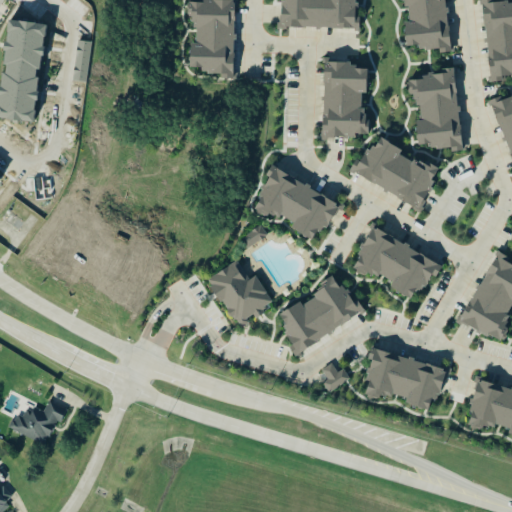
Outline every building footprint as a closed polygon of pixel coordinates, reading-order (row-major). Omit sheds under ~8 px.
[(282,0),(282,28),(360,30),(360,19),(355,19),(355,0),(282,0)] [(445,0),(405,0),(408,23),(404,24),(406,47),(419,46),(419,51),(439,49),(439,54),(451,53),(445,0)] [(482,0),(491,83),(503,82),(502,76),(511,75),(511,3),(495,6),(494,0),(482,0)] [(233,80),(235,2),(189,1),(188,23),(196,23),(196,43),(190,43),(189,72),(220,72),(220,79),(233,80)] [(367,65),(324,64),(323,138),(356,139),(356,135),(365,135),(366,94),(367,94),(367,65)] [(462,152),(455,69),(441,70),(442,76),(407,79),(409,97),(417,96),(420,121),(416,121),(418,149),(450,146),(451,153),(462,152)] [(491,101),(511,162),(511,99),(503,103),(501,97),(491,101)] [(420,209),(439,172),(401,153),(402,150),(376,138),(363,165),(355,161),(349,173),(420,209)] [(313,241),(319,228),(326,232),(340,203),(270,169),(266,177),(269,178),(255,208),(293,226),(291,230),(313,241)] [(241,240),(248,250),(267,236),(260,226),(241,240)] [(443,266),(373,229),(353,266),(391,286),(390,289),(415,302),(429,275),(436,279),(443,266)] [(511,266),(507,263),(509,259),(497,252),(461,323),(498,342),(511,313),(511,266)] [(209,278),(237,331),(249,324),(247,321),(259,315),(258,312),(272,304),(257,276),(248,281),(238,262),(209,278)] [(298,354),(365,313),(359,302),(353,306),(337,280),(300,303),(275,318),(298,354)] [(364,393),(406,404),(405,405),(429,411),(432,397),(439,399),(447,370),(371,350),(369,361),(373,362),(364,393)] [(343,370),(338,373),(332,364),(322,370),(329,381),(323,385),(328,394),(350,381),(343,370)] [(511,436),(511,390),(477,382),(467,423),(509,434),(508,436),(511,436)] [(11,431),(43,448),(64,411),(47,402),(41,414),(25,405),(11,431)] [(0,510),(11,498),(0,488),(0,510)]
